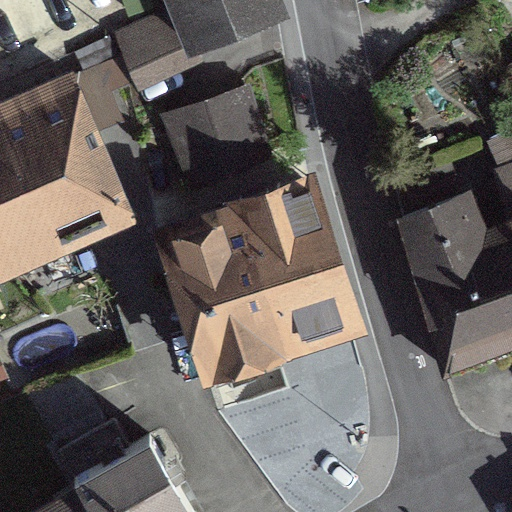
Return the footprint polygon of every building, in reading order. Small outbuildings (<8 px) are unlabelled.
[(267,13),(261,0),(159,0),(180,49),(267,13)] [(0,258),(111,206),(60,86),(0,115),(0,258)] [(269,161),(248,106),(169,135),(189,191),(269,161)] [(511,131),(495,137),(504,164),(511,160),(511,131)] [(353,313),(313,190),(171,236),(210,359),(353,313)] [(455,364),(511,338),(511,265),(494,226),(480,232),(463,194),(393,225),(455,364)] [(511,218),(494,226),(511,265),(511,218)] [(180,511),(144,447),(27,511),(180,511)]
